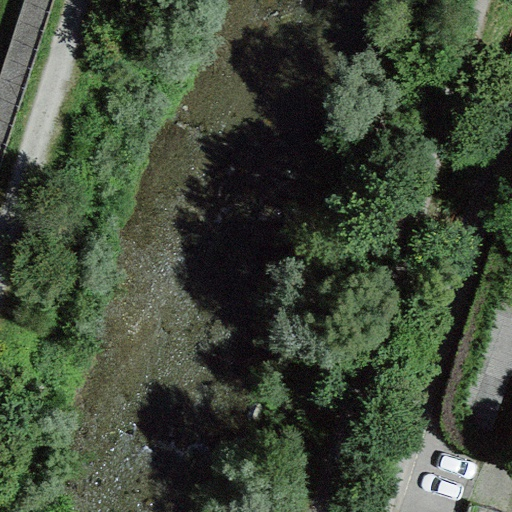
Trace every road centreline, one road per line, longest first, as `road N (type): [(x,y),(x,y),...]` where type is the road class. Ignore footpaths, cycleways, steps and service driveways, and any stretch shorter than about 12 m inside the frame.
road 1 (track): [(469,0),(307,511)]
road 2 (residential): [(350,511),(511,21)]
road 3 (track): [(78,0),(0,246)]
